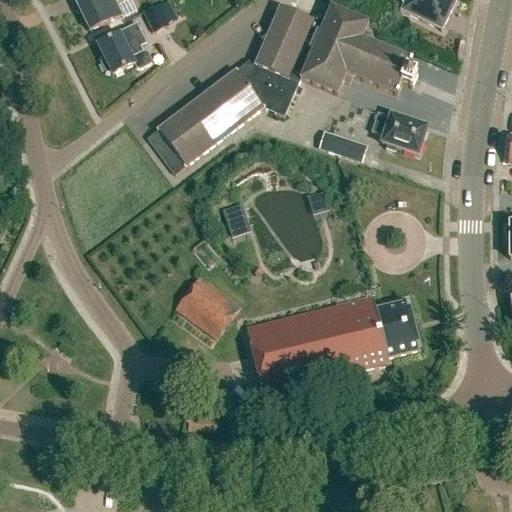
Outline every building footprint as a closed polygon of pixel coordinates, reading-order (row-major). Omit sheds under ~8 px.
[(91,36),(123,20),(118,11),(133,4),(130,0),(95,0),(78,9),(91,36)] [(443,36),(461,0),(405,0),(399,14),(443,36)] [(170,7),(144,20),(154,40),(180,27),(170,7)] [(281,12),(258,65),(256,69),(249,66),(148,143),(176,179),(264,111),(285,120),(301,83),(337,99),(344,85),(350,88),(353,82),(398,101),(403,89),(412,92),(418,79),(409,75),(414,65),(369,45),(373,38),(366,35),(369,27),(332,10),(325,25),(314,20),(311,25),(281,12)] [(121,37),(122,38),(99,50),(114,79),(136,68),(138,71),(142,73),(151,68),(152,64),(148,57),(145,55),(141,48),(146,46),(138,28),(121,37)] [(418,159),(427,131),(391,118),(390,121),(378,117),(371,135),(384,140),(382,147),(386,148),(385,152),(395,156),(396,152),(418,159)] [(345,142),(333,139),(328,156),(339,160),(345,142)] [(323,195),(307,200),(313,219),(329,214),(323,195)] [(217,342),(242,311),(201,280),(177,312),(217,342)] [(389,361),(420,353),(408,305),(376,313),(372,299),(246,330),(265,406),(356,383),(354,376),(391,367),(389,361)] [(210,419),(211,414),(190,412),(189,431),(219,433),(221,419),(210,419)] [(327,434),(347,427),(343,416),(323,424),(327,434)]
